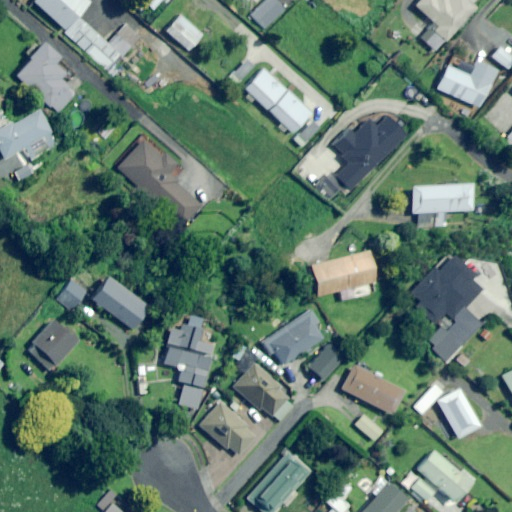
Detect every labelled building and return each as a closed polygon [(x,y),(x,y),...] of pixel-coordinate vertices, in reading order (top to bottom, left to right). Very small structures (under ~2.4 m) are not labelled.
[(32,0),(30,3),(105,70),(125,47),(115,38),(109,45),(76,15),(87,2),(85,0),(32,0)] [(282,10),(272,0),(262,0),(248,14),(263,28),(282,10)] [(471,8),(462,0),(444,0),(443,0),(415,0),(411,5),(423,16),(410,30),(432,51),(471,8)] [(203,32),(180,12),(164,31),(187,50),(203,32)] [(57,57),(40,42),(11,74),(55,114),(73,94),(57,79),(62,73),(51,63),(57,57)] [(408,60),(392,47),(383,58),(400,71),(408,60)] [(511,62),(511,58),(498,47),(491,56),(507,69),(511,62)] [(250,66),(242,59),(227,77),(235,83),(250,66)] [(493,71),(471,61),(465,75),(443,65),(433,87),(476,107),(493,71)] [(308,113),(259,68),(241,87),(291,133),(308,113)] [(48,134),(35,108),(0,126),(0,157),(1,158),(48,134)] [(401,136),(381,117),(372,127),(364,120),(351,134),(346,130),(331,145),(348,162),(335,176),(350,190),(362,177),(401,136)] [(317,127),(309,121),(293,140),(301,146),(317,127)] [(173,166),(140,138),(116,168),(184,226),(202,206),(165,175),(173,166)] [(30,177),(24,165),(17,170),(23,181),(30,177)] [(336,186),(328,176),(318,184),(326,194),(336,186)] [(468,210),(467,183),(407,186),(409,227),(443,225),(442,211),(468,210)] [(369,282),(361,250),(304,265),(312,296),(369,282)] [(448,324),(442,330),(435,324),(419,342),(442,363),(450,354),(477,323),(459,308),(475,290),(458,274),(460,271),(445,257),(435,269),(425,261),(412,276),(420,284),(404,302),(430,324),(438,315),(448,324)] [(144,307),(101,277),(85,299),(128,329),(144,307)] [(80,291),(64,279),(51,297),(67,309),(80,291)] [(312,321),(303,309),(256,341),(265,354),(269,352),(279,366),(318,339),(308,324),(312,321)] [(177,368),(173,382),(178,383),(173,404),(194,409),(211,336),(196,332),(198,325),(168,317),(157,363),(177,368)] [(72,342),(45,318),(25,342),(31,348),(26,353),(47,372),(72,342)] [(339,358),(323,344),(303,367),(318,381),(339,358)] [(293,401),(250,364),(229,389),(264,418),(267,414),(276,421),(293,401)] [(398,390),(349,365),(337,389),(386,414),(398,390)] [(511,366),(497,376),(511,401),(511,366)] [(439,391),(430,384),(410,406),(419,414),(439,391)] [(476,426),(455,388),(432,400),(453,438),(476,426)] [(242,424),(216,401),(195,426),(233,458),(251,437),(240,427),(242,424)] [(378,430),(360,414),(351,424),(370,440),(378,430)] [(446,466),(428,450),(412,470),(450,502),(473,474),(454,457),(446,466)] [(276,511),(305,480),(279,456),(244,495),(256,506),(254,508),(257,511),(276,511)] [(431,491),(415,478),(407,488),(423,501),(431,491)] [(392,511),(403,500),(384,482),(356,511),(392,511)] [(339,511),(345,505),(329,492),(321,501),(334,511),(339,511)]
